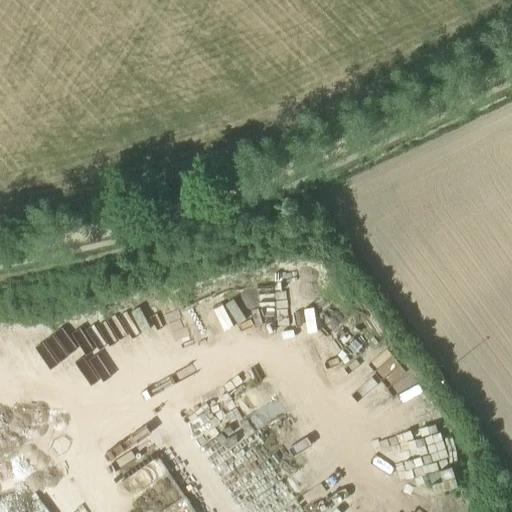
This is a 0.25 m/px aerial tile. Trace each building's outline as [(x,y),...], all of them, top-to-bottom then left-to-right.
[(432,404),(410,420),(418,432),(441,415),(432,404)] [(122,441),(147,427),(139,414),(115,428),(122,441)] [(229,437),(204,453),(211,462),(235,446),(229,437)] [(128,481),(146,500),(174,472),(155,454),(128,481)] [(284,471),(291,482),(311,469),(303,459),(284,471)] [(461,469),(436,477),(444,498),(457,493),(453,480),(464,476),(461,469)] [(16,471),(0,478),(0,511),(17,511),(31,506),(16,471)]
